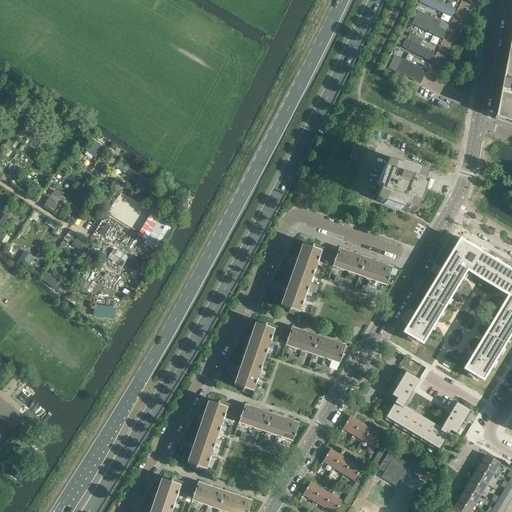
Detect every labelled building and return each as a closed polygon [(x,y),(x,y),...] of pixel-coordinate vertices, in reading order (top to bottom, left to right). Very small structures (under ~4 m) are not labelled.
[(420,0),(420,2),(450,17),(451,16),(452,15),(454,12),(453,10),(453,9),(440,2),(440,0),(420,0)] [(422,20),(425,15),(418,12),(416,17),(422,20)] [(416,17),(412,24),(441,38),(444,31),(438,27),(440,22),(425,15),(422,20),(416,17)] [(422,40),(410,33),(403,47),(429,60),(432,53),(419,46),(422,40)] [(511,53),(505,94),(498,120),(511,124),(511,53)] [(396,72),(402,59),(394,56),(388,68),(396,72)] [(425,70),(402,59),(396,72),(419,83),(425,70)] [(10,96),(2,90),(1,89),(0,90),(0,100),(4,104),(10,96)] [(24,110),(15,104),(8,115),(16,120),(20,115),(21,116),(23,113),(22,112),(24,110)] [(72,138),(78,130),(71,125),(66,133),(72,138)] [(96,140),(90,148),(99,155),(105,147),(96,140)] [(355,141),(352,148),(364,152),(367,146),(355,141)] [(116,148),(110,159),(114,161),(120,150),(116,148)] [(352,148),(350,153),(362,158),(364,152),(352,148)] [(350,153),(348,159),(360,163),(362,158),(350,153)] [(348,159),(346,165),(359,169),(360,163),(348,159)] [(381,185),(375,200),(398,208),(399,206),(415,211),(423,188),(421,188),(426,172),(403,164),(402,166),(387,161),(378,184),(381,185)] [(346,165),(344,171),(356,175),(359,169),(346,165)] [(149,170),(149,171),(145,177),(154,182),(158,175),(149,170)] [(344,171),(342,176),(354,180),(356,175),(344,171)] [(150,182),(140,175),(136,181),(146,188),(150,182)] [(342,176),(340,182),(352,186),(354,180),(342,176)] [(340,182),(338,188),(350,192),(352,186),(340,182)] [(52,196),(47,203),(54,208),(59,201),(52,196)] [(144,243),(157,250),(171,223),(151,212),(138,235),(146,239),(144,243)] [(9,217),(6,215),(4,214),(0,219),(0,225),(2,226),(9,217)] [(3,233),(0,236),(0,241),(5,245),(10,238),(3,233)] [(91,246),(77,236),(71,244),(81,251),(82,248),(88,252),(91,246)] [(459,240),(403,333),(422,344),(468,268),(511,295),(474,357),(472,355),(464,369),(483,381),(511,332),(511,272),(485,256),(485,257),(477,253),(478,251),(459,240)] [(17,245),(13,242),(12,241),(5,251),(10,254),(17,245)] [(302,244),(297,260),(291,275),(309,282),(318,258),(322,247),(313,244),(312,245),(311,245),(311,247),(302,244)] [(322,247),(318,258),(323,260),(327,249),(322,247)] [(118,265),(117,265),(122,268),(125,262),(127,258),(122,255),(122,254),(115,249),(114,250),(113,249),(107,258),(112,261),(112,262),(114,263),(115,263),(115,264),(116,265),(117,264),(118,265)] [(327,249),(323,260),(328,262),(332,251),(327,249)] [(338,249),(337,253),(333,264),(332,266),(359,276),(365,258),(338,249)] [(33,257),(24,251),(20,257),(29,264),(33,257)] [(332,251),(328,262),(333,264),(337,253),(332,251)] [(359,276),(373,281),(386,285),(387,281),(388,281),(389,279),(388,279),(392,268),(365,258),(359,276)] [(54,281),(45,273),(39,280),(45,285),(46,283),(63,296),(67,291),(54,281)] [(291,275),(280,306),(289,309),(288,311),(289,312),(288,313),(297,317),(309,282),(291,275)] [(67,300),(78,308),(83,302),(72,293),(67,300)] [(109,300),(108,309),(97,307),(96,317),(117,320),(119,302),(109,300)] [(255,323),(249,340),(245,354),(263,360),(271,337),(271,338),(275,326),(265,323),(265,324),(264,324),(264,326),(255,323)] [(275,326),(271,338),(276,339),(280,328),(275,326)] [(291,327),(290,331),(286,343),(285,345),(312,354),(318,336),(291,327)] [(280,328),(276,339),(281,341),(285,329),(280,328)] [(285,329),(281,341),(286,343),(290,331),(285,329)] [(318,336),(312,354),(339,363),(341,359),(342,357),(342,356),(345,346),(318,336)] [(245,354),(234,385),(242,388),(242,390),(243,390),(242,392),(251,395),(263,360),(245,354)] [(0,362),(0,374),(2,376),(8,368),(0,362)] [(17,377),(14,375),(10,370),(0,381),(0,388),(4,392),(17,377)] [(394,382),(388,393),(397,398),(394,402),(402,407),(404,403),(411,392),(418,380),(402,370),(394,382)] [(0,397),(0,418),(13,430),(23,418),(0,397)] [(208,401),(203,418),(198,433),(216,439),(224,415),(228,404),(219,401),(219,402),(218,402),(217,404),(208,401)] [(394,402),(384,419),(437,451),(447,435),(440,430),(436,428),(406,410),(402,407),(394,402)] [(442,426),(440,430),(447,435),(450,431),(459,436),(466,425),(473,413),(456,403),(449,415),(442,426)] [(228,404),(224,415),(229,417),(233,405),(228,404)] [(233,405),(229,417),(234,419),(238,407),(233,405)] [(243,409),(239,420),(238,422),(265,432),(271,414),(245,405),(243,409)] [(238,407),(234,419),(239,420),(243,409),(238,407)] [(265,432),(279,436),(292,441),(294,436),(294,437),(295,434),(298,423),(271,414),(265,432)] [(350,416),(342,429),(353,435),(360,423),(350,416)] [(360,423),(353,435),(363,441),(371,429),(360,423)] [(371,429),(363,441),(374,447),(381,435),(371,429)] [(198,433),(187,464),(195,467),(195,469),(196,469),(195,470),(204,473),(216,439),(198,433)] [(330,449),(322,462),(333,468),(340,455),(330,449)] [(406,462),(389,451),(378,469),(384,472),(381,477),(398,487),(407,471),(403,468),(406,462)] [(340,455),(333,468),(343,474),(351,462),(340,455)] [(485,455),(479,466),(493,474),(499,463),(485,455)] [(351,462),(343,474),(354,480),(361,468),(351,462)] [(479,466),(472,476),(486,485),(493,474),(479,466)] [(472,476),(466,487),(480,495),(486,485),(472,476)] [(162,479),(156,494),(151,510),(156,511),(170,511),(177,493),(181,482),(172,479),(172,480),(171,480),(170,482),(162,479)] [(181,482),(177,493),(182,495),(186,483),(181,482)] [(310,482),(303,495),(313,501),(321,488),(310,482)] [(186,483),(182,495),(187,497),(191,485),(186,483)] [(196,487),(192,498),(191,500),(218,509),(224,492),(197,483),(196,487)] [(191,485),(187,497),(192,498),(196,487),(191,485)] [(505,489),(503,492),(511,497),(511,495),(511,488),(507,485),(505,489)] [(466,487),(460,497),(474,505),(480,495),(466,487)] [(321,488),(313,501),(324,507),(331,495),(321,488)] [(218,509),(225,511),(247,511),(248,511),(251,501),(224,492),(218,509)] [(503,492),(499,498),(508,503),(511,497),(503,492)] [(331,495),(324,507),(331,511),(334,511),(341,501),(331,495)] [(469,511),(474,505),(460,497),(453,508),(460,511),(469,511)] [(498,500),(496,504),(494,506),(503,511),(506,505),(498,500)]
